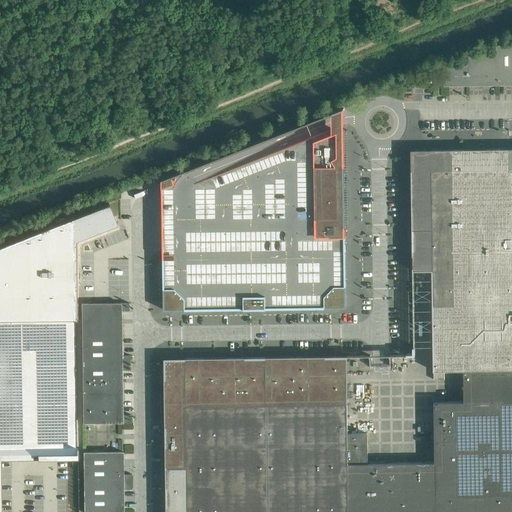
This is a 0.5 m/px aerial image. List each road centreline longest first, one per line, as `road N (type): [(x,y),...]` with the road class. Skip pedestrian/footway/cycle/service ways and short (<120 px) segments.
road 1 (unclassified): [(143,333),(381,331),(379,141)]
road 2 (unclassified): [(145,511),(143,333)]
